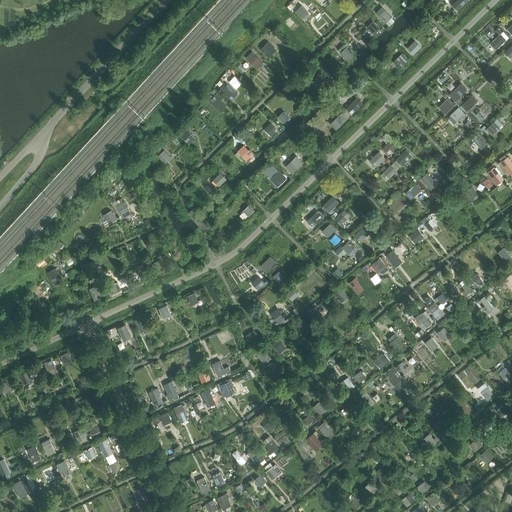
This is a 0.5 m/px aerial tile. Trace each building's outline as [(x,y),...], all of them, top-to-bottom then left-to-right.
[(456,0),(452,4),(459,11),(470,0),(456,0)] [(305,9),(299,2),(292,8),(298,15),(305,9)] [(392,15),(382,6),(377,11),(387,20),(392,15)] [(485,45),(492,53),(509,38),(503,30),(485,45)] [(486,34),(480,39),(485,45),(491,40),(486,34)] [(408,47),(414,54),(423,46),(416,39),(408,47)] [(273,49),(263,40),(258,45),(268,54),(273,49)] [(349,60),(355,53),(345,43),(338,49),(349,60)] [(511,57),(511,48),(510,46),(503,52),(509,60),(511,57)] [(246,57),(258,68),(264,61),(253,50),(246,57)] [(411,59),(405,51),(397,57),(404,65),(411,59)] [(327,80),(317,70),(312,76),(322,85),(327,80)] [(232,90),(225,83),(218,89),(224,96),(232,90)] [(461,92),(455,84),(447,90),(454,98),(461,92)] [(209,100),(221,111),(228,104),(217,93),(209,100)] [(356,110),(350,103),(343,109),(349,116),(356,110)] [(291,116),(281,106),(276,112),(286,121),(291,116)] [(460,115),(454,107),(447,113),(453,121),(460,115)] [(344,122),(338,114),(331,120),(337,128),(344,122)] [(498,127),(492,119),(485,125),(491,133),(498,127)] [(270,139),(280,129),(273,122),(262,132),(270,139)] [(190,135),(184,128),(177,134),(183,141),(190,135)] [(472,136),(482,147),(490,141),(479,129),(472,136)] [(394,148),(387,141),(380,147),(386,154),(394,148)] [(253,153),(246,146),(239,152),(246,159),(253,153)] [(159,155),(166,163),(173,156),(165,148),(159,155)] [(403,165),(414,155),(408,148),(397,157),(403,165)] [(370,159),(377,166),(387,157),(380,150),(370,159)] [(286,166),(294,173),(305,162),(297,154),(286,166)] [(509,175),(511,172),(511,158),(509,155),(499,162),(509,175)] [(390,177),(398,169),(392,163),(384,171),(390,177)] [(499,175),(493,168),(486,174),(492,181),(499,175)] [(433,177),(425,169),(418,176),(426,184),(433,177)] [(229,177),(222,170),(215,176),(221,183),(229,177)] [(285,180),(279,172),(272,178),(278,186),(285,180)] [(412,198),(422,189),(417,182),(406,192),(412,198)] [(466,191),(473,200),(480,195),(474,186),(466,191)] [(333,205),(327,198),(320,204),(326,211),(333,205)] [(464,208),(456,200),(448,206),(457,215),(464,208)] [(132,209),(126,201),(119,207),(125,214),(132,209)] [(256,210),(249,202),(242,208),(248,215),(256,210)] [(336,218),(343,225),(352,215),(345,208),(336,218)] [(102,215),(107,225),(118,219),(113,209),(102,215)] [(318,210),(308,220),(314,226),(324,217),(318,210)] [(431,230),(438,224),(430,216),(424,222),(431,230)] [(335,231),(329,223),(322,229),(328,237),(335,231)] [(361,241),(373,230),(367,223),(355,234),(361,241)] [(421,239),(415,231),(408,237),(414,245),(421,239)] [(355,248),(348,240),(341,246),(347,254),(355,248)] [(511,256),(511,252),(506,246),(499,253),(507,261),(511,256)] [(373,264),(380,272),(388,264),(381,256),(373,264)] [(272,264),(266,257),(259,263),(265,270),(272,264)] [(159,259),(152,262),(155,270),(162,267),(159,259)] [(62,276),(56,268),(48,274),(55,282),(62,276)] [(279,281),(285,277),(281,271),(275,275),(279,281)] [(258,273),(250,276),(253,285),(261,282),(258,273)] [(373,276),(376,283),(382,280),(379,273),(373,276)] [(365,284),(359,276),(352,282),(358,289),(365,284)] [(113,282),(105,285),(108,293),(116,290),(113,282)] [(471,290),(465,282),(458,288),(464,296),(471,290)] [(48,292),(42,284),(34,290),(41,298),(48,292)] [(98,284),(90,287),(95,299),(103,296),(98,284)] [(292,287),(284,293),(290,300),(298,294),(292,287)] [(188,295),(192,304),(200,301),(196,291),(188,295)] [(492,303),(486,296),(479,302),(485,309),(492,303)] [(169,304),(160,307),(164,317),(173,314),(169,304)] [(279,322),(287,317),(280,307),(272,312),(279,322)] [(429,325),(420,313),(413,319),(422,330),(429,325)] [(145,315),(136,318),(140,332),(150,328),(145,315)] [(303,321),(295,326),(301,335),(308,330),(303,321)] [(460,328),(454,321),(447,327),(453,334),(460,328)] [(119,327),(124,340),(133,337),(127,323),(119,327)] [(445,340),(452,335),(445,326),(438,331),(445,340)] [(253,330),(245,335),(251,344),(259,339),(253,330)] [(395,332),(388,339),(399,350),(406,343),(395,332)] [(432,335),(425,342),(433,350),(440,343),(432,335)] [(272,343),(280,352),(288,346),(280,336),(272,343)] [(264,352),(257,357),(263,366),(270,361),(264,352)] [(69,355),(61,357),(64,366),(72,363),(69,355)] [(53,359),(46,361),(50,372),(57,369),(53,359)] [(218,361),(211,365),(217,375),(224,370),(218,361)] [(407,361),(400,365),(406,375),(413,370),(407,361)] [(395,385),(405,376),(395,365),(385,373),(395,385)] [(500,372),(507,380),(511,375),(511,374),(506,367),(500,372)] [(202,369),(194,374),(200,383),(208,378),(202,369)] [(358,369),(350,374),(356,383),(364,378),(358,369)] [(27,371),(20,374),(23,382),(30,379),(27,371)] [(7,390),(14,386),(10,379),(3,383),(7,390)] [(226,395),(237,391),(233,379),(222,383),(226,395)] [(171,382),(164,387),(170,396),(177,391),(171,382)] [(492,393),(484,384),(478,389),(487,398),(492,393)] [(210,388),(205,390),(208,401),(214,399),(210,388)] [(155,389),(147,394),(153,403),(161,398),(155,389)] [(366,393),(358,398),(364,407),(371,402),(366,393)] [(315,404),(319,414),(327,410),(323,400),(315,404)] [(507,410),(501,404),(494,411),(500,417),(507,410)] [(183,406),(176,409),(179,418),(186,415),(183,406)] [(167,413),(159,416),(163,424),(170,422),(167,413)] [(311,419),(305,413),(300,418),(306,424),(311,419)] [(99,420),(91,423),(94,431),(102,428),(99,420)] [(444,420),(436,424),(442,436),(450,433),(444,420)] [(327,425),(321,430),(329,440),(335,435),(327,425)] [(78,430),(81,439),(87,437),(84,427),(78,430)] [(317,450),(324,443),(315,432),(307,438),(317,450)] [(436,441),(428,432),(422,437),(429,446),(436,441)] [(478,437),(470,444),(476,451),(484,443),(478,437)] [(43,441),(48,455),(57,453),(52,438),(43,441)] [(113,438),(104,442),(110,453),(118,448),(113,438)] [(274,438),(267,441),(270,449),(277,447),(274,438)] [(86,449),(90,458),(98,454),(94,446),(86,449)] [(37,448),(30,451),(33,459),(40,456),(37,448)] [(486,448),(479,453),(485,462),(492,457),(486,448)] [(261,457),(255,451),(250,457),(256,463),(261,457)] [(0,459),(0,468),(3,475),(12,471),(5,457),(0,459)] [(64,460),(57,463),(60,471),(68,468),(64,460)] [(114,463),(107,467),(111,473),(117,470),(114,463)] [(44,480),(57,476),(53,466),(41,470),(44,480)] [(277,473),(271,467),(266,472),(272,478),(277,473)] [(219,471),(211,475),(216,485),(224,481),(219,471)] [(425,481),(419,475),(414,480),(420,486),(425,481)] [(265,483),(259,477),(254,483),(260,489),(265,483)] [(206,478),(200,481),(205,491),(211,488),(206,478)] [(373,493),(379,488),(373,480),(366,486),(373,493)] [(22,482),(14,484),(17,493),(25,490),(22,482)] [(414,489),(403,498),(408,505),(419,496),(414,489)] [(434,505),(442,499),(435,490),(428,496),(434,505)] [(226,495),(218,498),(221,507),(229,504),(226,495)] [(356,496),(348,499),(352,507),(359,504),(356,496)] [(210,511),(219,509),(215,498),(206,502),(210,511)] [(421,511),(425,510),(421,503),(415,507),(417,511),(421,511)]
